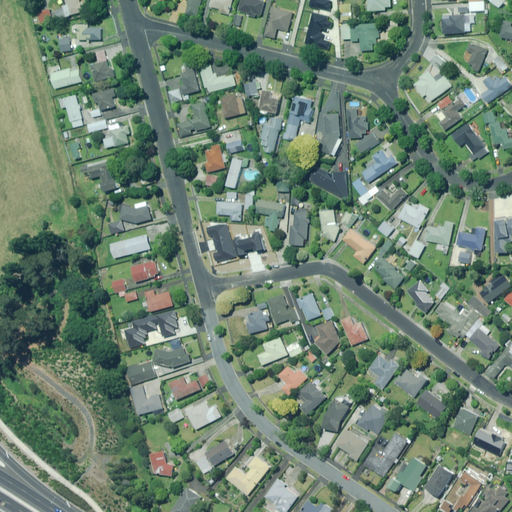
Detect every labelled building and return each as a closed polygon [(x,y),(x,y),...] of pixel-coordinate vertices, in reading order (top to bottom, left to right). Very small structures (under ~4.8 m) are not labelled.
[(82,3),(80,0),(62,0),(68,18),(87,12),(85,2),(82,3)] [(185,0),(188,1),(186,14),(198,17),(201,0),(185,0)] [(232,0),(211,0),(209,7),(220,10),(220,13),(229,15),(232,0)] [(267,1),(265,0),(242,0),(240,10),(249,12),(248,16),(256,18),(256,15),(263,16),(267,1)] [(369,0),(370,12),(388,11),(387,8),(393,8),(392,0),(369,0)] [(482,2),(481,0),(470,0),(470,12),(485,12),(485,2),(482,2)] [(489,0),(500,9),(507,0),(489,0)] [(353,21),(353,5),(342,5),(342,21),(353,21)] [(295,12),(272,6),(265,36),(275,39),(278,30),(289,33),(295,12)] [(51,9),(39,11),(41,24),(53,22),(51,9)] [(465,25),(465,16),(461,16),(461,9),(452,10),(452,20),(443,20),(444,35),(471,33),(471,24),(465,25)] [(332,18),(308,11),(303,28),(311,31),(313,27),(328,31),(332,18)] [(243,17),(236,15),(233,25),(240,27),(243,17)] [(403,22),(390,22),(390,37),(402,37),(403,22)] [(511,23),(505,22),(502,38),(511,40),(511,23)] [(381,44),(381,24),(368,24),(368,25),(343,26),(343,40),(352,40),(352,42),(361,42),(361,52),(374,51),(374,45),(381,44)] [(102,41),(102,28),(79,28),(79,41),(102,41)] [(76,51),(74,38),(59,41),(61,53),(76,51)] [(489,49),(472,42),(468,51),(474,54),(469,64),(474,66),(473,70),(479,72),(489,49)] [(112,78),(104,50),(95,53),(99,64),(91,66),(95,83),(112,78)] [(448,64),(439,56),(432,64),(441,72),(448,64)] [(502,56),(495,61),(503,73),(510,69),(502,56)] [(193,62),(185,65),(187,73),(181,74),(184,86),(180,87),(183,97),(201,92),(193,62)] [(212,63),(200,66),(206,88),(210,87),(211,93),(237,86),(234,75),(216,79),(212,63)] [(71,73),(71,70),(51,75),(55,90),(83,83),(80,70),(71,73)] [(438,83),(430,72),(421,79),(422,81),(415,86),(424,98),(428,96),(432,102),(453,87),(446,77),(438,83)] [(501,81),(496,74),(484,82),(490,90),(482,96),(488,104),(511,87),(511,86),(506,78),(501,81)] [(257,82),(245,85),(248,97),(260,95),(257,82)] [(117,97),(115,89),(92,95),(95,104),(99,103),(101,111),(116,108),(113,98),(117,97)] [(183,101),(180,90),(169,93),(172,104),(183,101)] [(272,92),(263,91),(261,101),(254,100),(252,109),(277,114),(280,100),(271,98),(272,92)] [(77,96),(60,101),(62,109),(68,108),(72,123),(73,129),(85,126),(84,120),(77,96)] [(238,100),(237,96),(222,100),(225,112),(224,112),(226,120),(247,114),(243,98),(238,100)] [(315,101),(295,96),(286,133),(284,132),(283,138),(295,142),(300,123),(311,126),(315,108),(313,108),(315,101)] [(454,102),(450,96),(438,104),(442,111),(454,102)] [(502,97),(497,101),(503,108),(508,104),(502,97)] [(467,106),(462,99),(444,112),(448,118),(440,123),(446,132),(463,119),(458,112),(467,106)] [(193,106),(196,116),(178,121),(182,137),(212,129),(205,103),(193,106)] [(358,118),(358,109),(350,110),(350,112),(348,112),(351,140),(364,138),(363,134),(370,133),(368,117),(358,118)] [(102,116),(101,110),(91,112),(92,118),(102,116)] [(485,126),(490,125),(495,146),(502,145),(504,150),(511,148),(511,139),(509,140),(507,130),(502,131),(500,123),(497,123),(495,112),(482,115),(485,126)] [(340,114),(325,115),(326,133),(318,149),(332,156),(341,136),(340,114)] [(109,129),(106,121),(88,126),(90,134),(109,129)] [(467,143),(474,154),(469,158),(472,163),(478,159),(479,160),(490,153),(469,124),(453,136),(461,147),(467,143)] [(120,129),(119,125),(110,127),(111,134),(104,135),(106,149),(130,144),(128,135),(131,134),(129,127),(120,129)] [(281,129),(265,125),(262,138),(264,139),(262,144),(266,145),(265,152),(274,155),(281,129)] [(379,144),(373,134),(356,145),(363,155),(379,144)] [(82,158),(79,150),(81,149),(79,141),(70,144),(75,161),(82,158)] [(244,151),(241,141),(228,145),(230,155),(244,151)] [(224,157),(221,145),(213,148),(213,149),(205,151),(209,163),(206,164),(209,174),(227,169),(225,164),(229,162),(227,156),(224,157)] [(359,154),(359,152),(359,151),(358,150),(358,149),(356,148),(355,148),(354,148),(353,148),(352,149),(351,151),(351,152),(351,153),(351,154),(352,155),(353,156),(355,156),(356,156),(357,156),(358,155),(359,154)] [(383,150),(373,157),(378,164),(375,166),(363,174),(370,184),(381,176),(399,164),(393,156),(389,159),(383,150)] [(244,161),(234,158),(227,187),(237,189),(244,161)] [(266,158),(258,162),(260,167),(269,162),(266,158)] [(110,169),(109,163),(89,168),(88,166),(75,169),(77,177),(92,173),(93,179),(99,178),(102,177),(103,183),(102,183),(105,193),(119,189),(117,179),(110,181),(108,170),(110,169)] [(335,174),(319,167),(316,174),(312,172),(308,180),(349,202),(347,173),(335,174)] [(219,178),(209,176),(206,186),(217,188),(219,178)] [(292,179),(279,178),(278,192),(291,193),(292,179)] [(368,190),(361,179),(353,184),(362,197),(359,199),(364,206),(369,202),(368,200),(380,193),(375,185),(368,190)] [(409,195),(402,188),(392,198),(384,190),(377,197),(392,212),(409,195)] [(301,193),(294,192),(292,206),(298,207),(301,193)] [(255,193),(249,193),(248,197),(246,196),(246,210),(254,210),(255,193)] [(270,231),(278,232),(278,229),(280,218),(283,218),(286,206),(260,201),(257,214),(268,215),(271,216),(271,217),(267,217),(266,227),(271,228),(270,231)] [(123,221),(135,225),(152,221),(148,203),(136,205),(137,209),(124,206),(120,221),(108,224),(111,235),(125,232),(123,221)] [(243,204),(219,203),(218,216),(232,216),(232,221),(243,222),(243,204)] [(419,211),(407,205),(400,219),(420,229),(430,210),(421,205),(419,211)] [(336,224),(334,210),(321,213),(324,235),(323,237),(336,242),(342,226),(336,224)] [(308,240),(310,213),(295,212),(294,225),(292,225),(291,246),(305,247),(305,240),(308,240)] [(351,212),(346,219),(342,223),(351,229),(359,218),(351,212)] [(497,220),(498,254),(509,254),(509,243),(511,243),(511,219),(511,220),(497,220)] [(395,229),(385,222),(379,230),(388,238),(395,229)] [(455,224),(446,222),(445,228),(440,227),(439,230),(430,228),(427,241),(450,246),(455,224)] [(266,231),(263,226),(253,225),(252,235),(265,236),(266,231)] [(486,230),(474,228),(473,235),(460,233),(458,247),(475,250),(474,256),(481,257),(486,230)] [(225,248),(228,258),(247,253),(250,264),(256,263),(253,251),(255,251),(255,249),(261,247),(259,240),(257,241),(250,243),(246,230),(240,231),(233,233),(236,245),(225,248)] [(377,249),(352,230),(344,241),(359,252),(355,257),(365,265),(377,249)] [(148,256),(147,251),(152,250),(148,236),(112,245),(115,259),(142,252),(144,257),(148,256)] [(407,241),(402,238),(397,244),(403,248),(407,241)] [(380,267),(377,270),(386,277),(384,281),(397,290),(406,278),(395,270),(397,268),(384,258),(388,253),(391,256),(396,249),(392,247),(394,244),(389,240),(387,243),(385,242),(380,248),(382,250),(379,254),(382,256),(376,264),(380,267)] [(426,246),(416,241),(409,254),(420,259),(426,246)] [(416,265),(410,261),(405,268),(411,272),(416,265)] [(136,283),(158,277),(157,275),(159,275),(156,262),(132,269),(136,283)] [(511,287),(511,285),(505,276),(492,285),(490,282),(483,287),(485,290),(481,293),(489,304),(511,287)] [(127,291),(124,279),(113,283),(116,294),(127,291)] [(435,302),(427,294),(431,291),(423,280),(408,291),(418,304),(416,307),(428,315),(435,302)] [(450,289),(445,286),(437,297),(442,300),(450,289)] [(157,297),(156,291),(146,294),(151,313),(174,307),(170,293),(157,297)] [(127,295),(126,293),(120,294),(121,298),(126,297),(127,303),(138,300),(136,292),(127,295)] [(322,317),(314,294),(298,300),(302,310),(303,309),(308,322),(322,317)] [(290,320),(291,324),(295,322),(296,326),(300,325),(294,307),(288,309),(284,296),(268,302),(276,325),(290,320)] [(268,313),(264,314),(263,310),(268,309),(267,303),(259,305),(260,312),(254,314),(255,316),(250,318),(251,323),(248,324),(251,335),(269,330),(267,322),(271,321),(268,313)] [(472,340),(480,329),(484,323),(479,320),(481,316),(472,310),(470,314),(465,311),(462,316),(443,303),(437,313),(440,315),(439,318),(451,326),(448,331),(463,341),(466,336),(472,340)] [(335,317),(330,308),(323,312),(327,321),(335,317)] [(180,328),(176,312),(157,317),(163,338),(177,335),(175,329),(180,328)] [(356,326),(352,318),(343,322),(353,346),(369,340),(363,324),(356,326)] [(342,343),(334,322),(319,328),(323,338),(317,344),(329,356),(342,343)] [(480,329),(472,340),(470,342),(484,352),(481,356),(488,361),(501,344),(480,329)] [(156,342),(153,332),(138,336),(141,346),(156,342)] [(289,356),(282,339),(265,346),(268,353),(259,357),(263,366),(289,356)] [(511,341),(506,346),(509,348),(486,375),(494,381),(507,365),(511,369),(511,341)] [(298,344),(288,348),(293,359),(303,354),(298,344)] [(156,349),(153,363),(173,368),(191,362),(186,347),(171,352),(156,349)] [(318,359),(311,352),(306,356),(313,363),(318,359)] [(391,363),(381,356),(368,374),(378,381),(375,385),(384,391),(402,367),(393,360),(391,363)] [(157,378),(152,362),(127,370),(132,386),(157,378)] [(295,373),(289,367),(279,377),(288,385),(283,390),(290,397),(309,379),(299,369),(295,373)] [(415,375),(410,371),(404,378),(402,376),(396,384),(416,399),(430,380),(423,375),(422,376),(417,372),(415,375)] [(177,401),(203,391),(202,389),(212,384),(208,376),(187,384),(185,378),(170,384),(174,394),(172,395),(174,399),(176,399),(177,401)] [(327,398),(312,383),(299,396),(306,404),(301,409),(308,417),(327,398)] [(146,398),(143,386),(131,390),(139,416),(164,409),(160,394),(146,398)] [(450,407),(429,391),(419,405),(440,420),(450,407)] [(350,407),(335,400),(323,427),(338,434),(350,407)] [(211,410),(208,403),(196,409),(195,407),(187,411),(197,431),(222,418),(217,407),(211,410)] [(184,419),(179,408),(170,412),(175,423),(184,419)] [(480,417),(462,409),(454,428),(472,436),(480,417)] [(474,445),(472,449),(481,453),(483,449),(500,457),(506,443),(502,441),(504,438),(495,434),(494,436),(481,430),(474,445)] [(370,444),(351,431),(340,447),(352,455),(351,457),(359,462),(370,444)] [(410,442),(397,433),(384,452),(387,454),(384,459),(372,451),(364,464),(385,478),(410,442)] [(227,442),(207,454),(209,457),(197,464),(204,474),(235,455),(227,442)] [(169,465),(166,453),(152,456),(156,474),(174,477),(176,467),(169,465)] [(272,468),(258,457),(250,467),(253,470),(248,476),(238,468),(229,480),(249,496),(272,468)] [(428,467),(415,459),(410,466),(406,464),(396,480),(394,479),(390,487),(399,493),(404,485),(415,492),(424,478),(422,477),(428,467)] [(456,475),(443,466),(428,490),(441,498),(456,475)] [(485,485),(467,472),(461,481),(472,488),(462,502),(469,508),(485,485)] [(289,511),(300,497),(280,481),(268,498),(271,500),(269,503),(278,510),(277,511),(289,511)] [(510,493),(503,488),(499,493),(496,490),(483,505),(488,509),(485,511),(504,511),(511,502),(511,500),(507,497),(510,493)] [(193,511),(203,499),(189,489),(172,511),(193,511)] [(322,509),(313,503),(306,511),(333,511),(334,511),(325,505),(322,509)]
